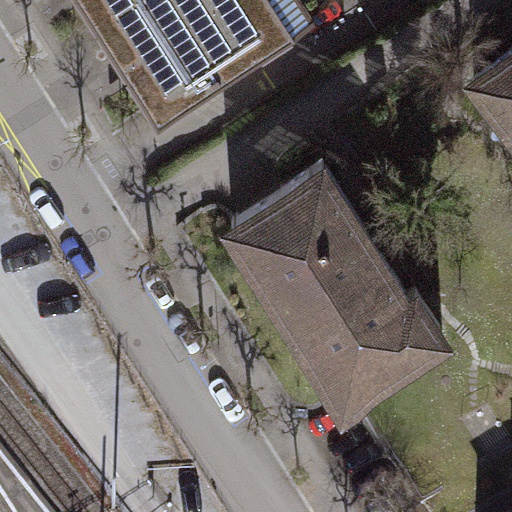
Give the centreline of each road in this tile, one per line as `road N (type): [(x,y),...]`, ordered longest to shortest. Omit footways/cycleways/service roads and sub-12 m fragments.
road 1 (residential): [(100,241),(476,0)]
road 2 (residential): [(266,511),(100,241)]
road 3 (residential): [(100,241),(0,87)]
